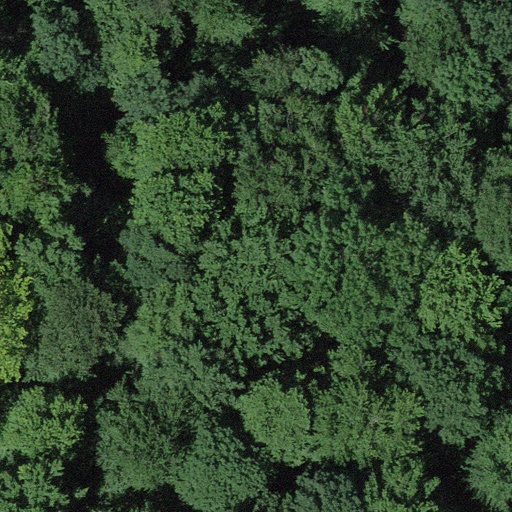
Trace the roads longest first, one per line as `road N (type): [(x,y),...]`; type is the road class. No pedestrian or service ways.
road 1 (track): [(0,395),(309,386),(511,348)]
road 2 (track): [(511,316),(0,303)]
